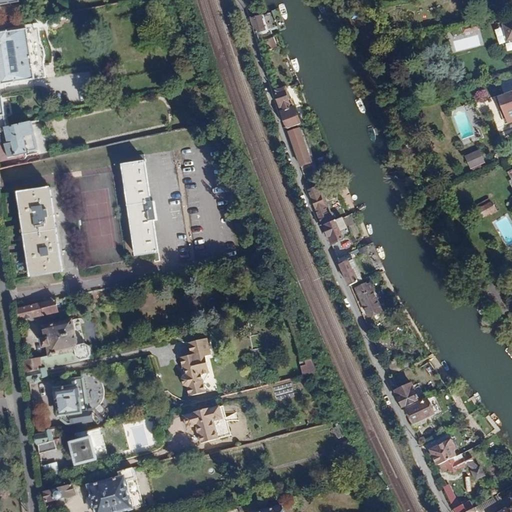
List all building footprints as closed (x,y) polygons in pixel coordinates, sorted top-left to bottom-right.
[(252,17),(250,17),(254,33),(256,32),(264,30),(266,29),(261,14),(260,15),(252,17)] [(25,28),(0,31),(0,84),(32,79),(43,77),(41,61),(43,58),(43,50),(41,45),(38,41),(36,26),(25,28)] [(270,51),(278,47),(273,37),(266,41),(270,51)] [(274,89),(272,90),(275,99),(280,110),(281,109),(292,106),(293,105),(289,94),(286,85),(284,85),(274,89)] [(511,121),(511,98),(509,91),(495,98),(507,124),(511,121)] [(281,109),(280,110),(286,129),(301,123),(293,105),(292,106),(281,109)] [(37,150),(30,122),(5,127),(3,128),(6,143),(3,143),(6,157),(37,150)] [(301,127),(288,131),(300,166),(313,162),(301,127)] [(470,170),(485,164),(480,150),(465,156),(470,170)] [(145,160),(121,164),(135,256),(152,254),(153,258),(159,258),(145,160)] [(49,187),(16,192),(29,276),(61,271),(49,187)] [(310,192),(308,192),(309,194),(310,196),(310,198),(315,209),(316,211),(316,213),(320,222),(321,223),(321,226),(323,225),(330,222),(331,222),(332,221),(331,219),(331,218),(327,209),(326,207),(326,205),(321,194),(321,192),(320,190),(319,188),(318,188),(310,192)] [(493,202),(480,209),(485,218),(497,211),(493,202)] [(323,225),(321,226),(322,228),(326,236),(326,237),(330,245),(331,245),(334,244),(339,242),(343,240),(344,240),(336,220),(334,220),(332,221),(331,222),(330,222),(323,225)] [(339,265),(348,285),(349,285),(357,281),(358,281),(362,279),(354,259),(349,261),(348,260),(347,260),(339,264),(338,264),(339,265)] [(356,287),(354,288),(362,306),(365,311),(368,318),(369,317),(373,315),(377,313),(381,312),(383,311),(380,304),(377,299),(375,295),(373,289),(369,281),(367,282),(356,287)] [(55,300),(18,308),(20,321),(58,312),(55,300)] [(44,347),(46,355),(78,348),(72,321),(41,328),(43,337),(37,338),(40,348),(44,347)] [(209,374),(206,357),(211,356),(207,339),(189,343),(192,356),(181,358),(184,376),(182,380),(183,385),(187,388),(189,396),(205,393),(202,383),(209,374)] [(46,355),(40,357),(43,369),(47,368),(92,358),(92,354),(91,348),(89,345),(78,348),(46,355)] [(28,373),(43,369),(40,357),(25,360),(28,373)] [(406,359),(398,363),(401,370),(410,366),(406,359)] [(397,361),(388,366),(392,374),(401,370),(397,361)] [(301,366),(302,375),(315,373),(314,363),(301,366)] [(43,369),(28,373),(28,381),(32,381),(33,382),(40,381),(40,378),(48,376),(47,368),(43,369)] [(56,407),(59,407),(60,416),(62,416),(63,420),(69,426),(72,424),(73,426),(94,423),(100,426),(103,422),(98,416),(93,416),(92,409),(87,410),(84,379),(71,380),(72,388),(57,390),(58,400),(56,400),(56,407)] [(412,381),(393,390),(401,409),(420,401),(412,381)] [(292,382),(273,387),(276,400),(295,396),(292,382)] [(429,399),(405,410),(412,425),(436,415),(429,399)] [(186,428),(196,426),(200,444),(218,440),(213,421),(223,419),(219,406),(192,412),(193,413),(183,415),(186,428)] [(100,428),(87,431),(89,437),(68,442),(74,465),(97,460),(95,455),(106,452),(100,428)] [(35,434),(38,445),(50,442),(47,432),(35,434)] [(449,434),(428,445),(438,465),(445,461),(460,454),(449,434)] [(50,442),(38,445),(39,454),(57,449),(55,441),(50,442)] [(446,464),(441,467),(443,472),(448,469),(450,474),(466,467),(469,466),(474,464),(470,457),(463,460),(460,454),(445,461),(446,464)] [(46,475),(59,472),(57,463),(44,467),(46,475)] [(469,466),(476,481),(486,477),(481,466),(478,468),(475,463),(469,466)] [(133,471),(117,475),(118,480),(88,487),(93,511),(125,511),(132,510),(125,484),(136,481),(133,471)] [(44,492),(46,502),(76,494),(73,484),(44,492)] [(261,500),(239,506),(240,511),(247,511),(264,508),(261,500)]
